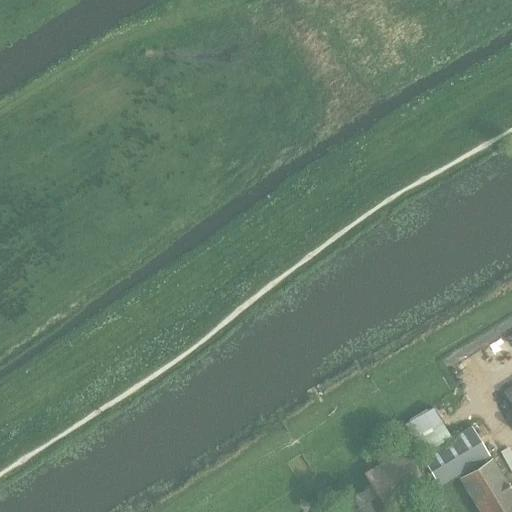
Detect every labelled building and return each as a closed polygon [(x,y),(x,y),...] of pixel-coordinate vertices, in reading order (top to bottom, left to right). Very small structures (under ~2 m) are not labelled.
[(473,391),(511,366),(511,341),(462,373),(473,391)] [(511,408),(511,385),(502,393),(511,408)] [(421,453),(449,433),(431,407),(402,427),(421,453)] [(438,488),(489,456),(499,450),(480,419),(470,426),(471,427),(421,458),(438,488)] [(385,509),(425,484),(403,449),(363,474),(385,509)] [(511,511),(511,493),(491,460),(459,479),(479,511),(511,511)]
